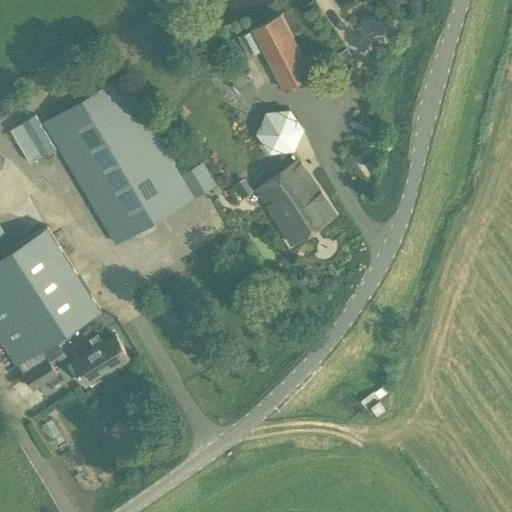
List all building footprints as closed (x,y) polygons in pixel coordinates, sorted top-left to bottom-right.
[(283,14),(254,29),(286,89),(314,74),(283,14)] [(203,161),(182,174),(123,74),(45,120),(116,242),(216,183),(203,161)] [(23,123),(11,130),(30,162),(42,155),(43,157),(56,149),(35,114),(22,122),(23,123)] [(275,216),(293,243),(335,216),(300,160),(258,187),(275,216)] [(47,226),(0,256),(0,338),(17,364),(19,363),(42,348),(101,310),(47,226)] [(72,360),(86,384),(130,357),(115,333),(72,360)] [(42,348),(19,363),(25,372),(34,387),(58,373),(48,358),(42,348)] [(379,400),(371,406),(376,415),(385,409),(379,400)]
